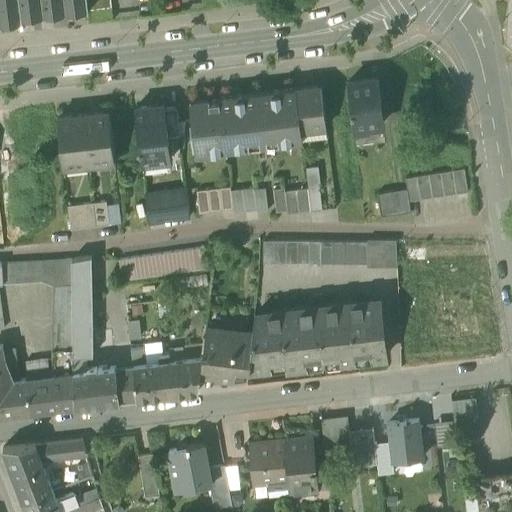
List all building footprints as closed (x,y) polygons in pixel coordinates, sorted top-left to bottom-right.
[(19,0),(0,0),(0,22),(22,20),(21,17),(19,0)] [(19,0),(21,17),(44,14),(41,0),(19,0)] [(64,0),(41,0),(44,14),(66,11),(64,0)] [(64,0),(66,11),(88,8),(89,8),(87,0),(64,0)] [(87,0),(89,8),(112,5),(111,0),(87,0)] [(113,18),(112,5),(89,8),(88,8),(90,21),(113,18)] [(347,81),(354,133),(367,131),(371,125),(383,123),(377,78),(347,81)] [(321,85),(295,87),(301,129),(325,126),(326,126),(321,85)] [(268,93),(258,94),(263,137),(277,135),(278,143),(302,140),(301,129),(295,87),(269,91),(268,91),(268,93)] [(219,97),(219,99),(227,149),(249,146),(248,139),(263,137),(258,94),(248,96),(248,93),(246,93),(219,97)] [(227,152),(227,149),(219,99),(209,100),(209,98),(190,100),(192,119),(190,119),(194,147),(195,147),(204,146),(205,154),(227,152)] [(135,107),(142,163),(170,159),(168,136),(164,108),(164,104),(135,107)] [(164,108),(168,136),(180,134),(179,120),(177,106),(164,108)] [(109,110),(83,113),(89,164),(115,161),(109,110)] [(64,167),(89,164),(83,113),(58,116),(64,167)] [(301,129),(302,140),(302,141),(326,138),(325,126),(301,129)] [(249,146),(278,143),(277,135),(263,137),(248,139),(249,146)] [(196,155),(205,154),(204,146),(195,147),(196,155)] [(464,168),(417,176),(421,199),(468,192),(464,168)] [(409,201),(421,199),(417,176),(405,178),(407,188),(409,201)] [(199,213),(233,209),(230,186),(196,190),(199,213)] [(307,187),(307,188),(310,211),(322,210),(319,186),(307,187)] [(234,213),(257,210),(254,189),(254,187),(231,190),(233,209),(234,213)] [(265,187),(254,189),(257,210),(257,212),(268,210),(265,187)] [(145,194),(149,222),(190,216),(187,188),(145,194)] [(276,212),(287,211),(285,191),(284,188),(273,189),(276,212)] [(307,188),(285,191),(287,211),(288,214),(310,211),(307,188)] [(411,212),(409,201),(407,188),(377,193),(380,217),(411,212)] [(107,201),(94,202),(97,226),(109,224),(107,201)] [(71,229),(97,226),(94,202),(68,205),(71,229)] [(216,248),(240,249),(240,237),(217,236),(216,248)] [(343,264),(367,264),(367,242),(263,241),(263,263),(343,264)] [(395,241),(367,242),(367,264),(396,264),(395,241)] [(119,260),(122,280),(207,268),(205,247),(119,260)] [(72,259),(73,318),(92,317),(91,258),(72,259)] [(72,259),(2,263),(0,262),(0,283),(3,284),(43,281),(53,286),(54,372),(54,375),(74,373),(73,318),(72,259)] [(475,259),(421,268),(434,351),(488,343),(475,259)] [(382,300),(347,304),(354,359),(355,359),(354,353),(371,351),(372,357),(386,356),(383,324),(384,324),(382,300)] [(339,361),(354,359),(347,304),(317,307),(324,363),(325,363),(324,356),(339,354),(339,361)] [(287,367),(324,363),(317,307),(280,312),(286,364),(287,367)] [(249,369),(286,364),(280,312),(254,315),(253,331),(249,369)] [(73,318),(74,373),(86,371),(86,368),(88,368),(87,355),(93,355),(92,317),(73,318)] [(236,367),(249,369),(253,331),(206,326),(204,343),(202,357),(201,369),(230,372),(230,370),(228,370),(229,367),(236,367)] [(185,346),(186,358),(202,357),(204,343),(185,346)] [(0,381),(8,381),(7,365),(6,358),(3,347),(0,348),(0,381)] [(131,349),(133,365),(146,363),(145,347),(131,349)] [(354,353),(355,359),(372,357),(371,351),(354,353)] [(158,354),(158,362),(165,361),(172,360),(171,353),(164,354),(158,354)] [(324,356),(325,363),(339,361),(339,354),(324,356)] [(200,373),(201,369),(202,357),(186,358),(172,360),(165,361),(168,395),(198,391),(200,373)] [(136,399),(168,395),(165,361),(158,362),(146,363),(133,365),(136,399)] [(22,363),(7,365),(8,381),(23,379),(22,363)] [(121,401),(136,399),(133,365),(115,367),(121,401)] [(75,406),(121,401),(115,367),(97,369),(97,366),(88,368),(86,368),(86,371),(74,373),(75,406)] [(201,369),(200,373),(213,374),(213,376),(235,378),(236,367),(229,367),(228,370),(230,370),(230,372),(201,369)] [(32,412),(75,406),(74,373),(54,375),(54,372),(28,374),(29,379),(32,412)] [(29,379),(23,379),(8,381),(0,381),(0,415),(32,412),(29,379)] [(473,396),(451,399),(454,420),(454,422),(477,420),(473,396)] [(322,420),(324,444),(350,442),(349,431),(347,417),(322,420)] [(419,419),(388,423),(392,461),(423,458),(419,419)] [(457,446),(454,422),(454,420),(433,423),(436,448),(457,446)] [(373,428),(360,430),(363,453),(364,465),(377,464),(373,428)] [(351,455),(363,453),(360,430),(349,431),(350,442),(351,455)] [(311,436),(283,439),(287,480),(288,491),(316,488),(314,463),(311,436)] [(3,447),(24,502),(54,490),(42,460),(87,455),(82,439),(3,447)] [(267,482),(287,480),(283,439),(248,442),(252,483),(267,482)] [(169,450),(176,489),(210,483),(207,467),(202,440),(186,443),(186,446),(169,450)] [(139,457),(145,496),(159,494),(152,454),(139,457)] [(314,463),(316,488),(329,487),(326,461),(314,463)] [(232,507),(229,490),(224,466),(224,464),(207,467),(210,483),(216,510),(232,507)] [(237,464),(224,466),(229,490),(240,488),(237,464)] [(511,468),(483,473),(487,497),(507,493),(506,484),(511,483),(511,468)] [(479,511),(489,511),(489,510),(487,497),(483,473),(473,475),(477,497),(479,511)] [(287,480),(267,482),(268,496),(288,495),(288,491),(287,480)] [(71,491),(56,497),(61,510),(98,496),(95,488),(75,496),(74,493),(71,491)] [(27,511),(56,511),(61,510),(56,497),(54,490),(24,502),(27,511)] [(487,497),(489,510),(511,506),(511,492),(507,493),(487,497)] [(98,496),(61,510),(61,511),(79,511),(101,504),(98,496)] [(465,498),(466,511),(479,511),(477,497),(465,498)]
